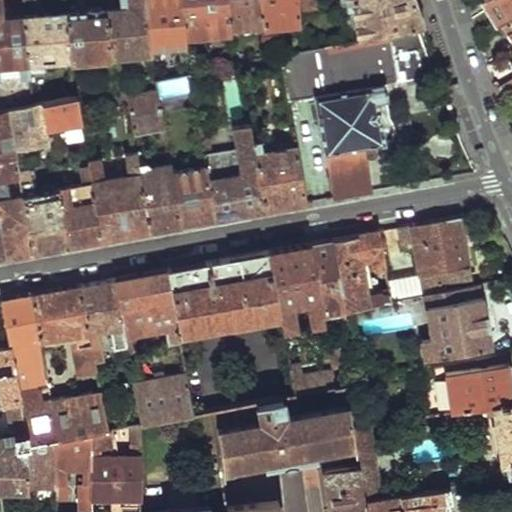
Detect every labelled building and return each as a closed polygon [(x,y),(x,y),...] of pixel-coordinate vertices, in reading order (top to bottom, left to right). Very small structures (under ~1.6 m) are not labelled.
[(0,0),(0,66),(29,64),(25,15),(3,17),(2,0),(0,0)] [(24,0),(25,15),(29,64),(69,60),(65,11),(37,13),(35,0),(24,0)] [(105,7),(110,57),(150,53),(145,0),(126,0),(127,5),(120,5),(105,7)] [(145,0),(150,53),(151,59),(160,59),(158,47),(186,44),(185,41),(185,35),(181,0),(145,0)] [(181,0),(185,35),(224,31),(224,36),(229,36),(229,34),(225,0),(181,0)] [(225,0),(229,34),(235,33),(235,27),(257,25),(259,31),(265,30),(261,0),(225,0)] [(261,0),(265,30),(272,29),(272,24),(299,20),(298,11),(296,0),(261,0)] [(296,0),(298,11),(316,8),(315,0),(296,0)] [(356,18),(359,40),(418,28),(425,26),(420,9),(416,0),(368,0),(347,4),(348,10),(354,9),(356,18)] [(511,14),(511,0),(487,0),(483,2),(496,24),(500,22),(511,14)] [(65,11),(69,60),(110,57),(105,7),(105,5),(86,7),(86,9),(65,11)] [(511,14),(500,22),(511,43),(511,14)] [(299,20),(272,24),(272,29),(300,26),(299,20)] [(235,27),(235,33),(259,31),(257,25),(235,27)] [(319,48),(325,79),(328,92),(378,83),(387,82),(432,71),(418,28),(359,40),(319,48)] [(224,31),(185,35),(185,41),(224,36),(224,31)] [(284,55),(286,65),(288,85),(314,81),(325,79),(319,48),(303,51),(284,55)] [(511,49),(511,50),(511,51),(511,80),(497,88),(502,104),(511,98),(511,49)] [(240,63),(241,73),(286,65),(284,55),(266,58),(240,63)] [(0,66),(0,78),(30,75),(29,64),(0,66)] [(314,81),(317,94),(328,92),(325,79),(314,81)] [(131,84),(126,86),(127,94),(156,89),(154,80),(131,84)] [(378,83),(380,98),(390,96),(387,82),(378,83)] [(317,94),(335,197),(374,190),(368,145),(387,141),(380,98),(378,83),(328,92),(317,94)] [(104,90),(107,105),(128,101),(127,94),(126,86),(114,88),(104,90)] [(128,101),(134,134),(164,128),(156,89),(127,94),(128,101)] [(43,102),(48,127),(82,121),(77,95),(72,96),(43,102)] [(24,193),(35,251),(69,245),(59,185),(37,188),(33,166),(27,167),(23,144),(46,140),(47,144),(51,143),(48,127),(43,102),(33,104),(9,108),(18,156),(21,176),(23,188),(24,193)] [(0,159),(18,156),(9,108),(0,110),(0,159)] [(48,127),(51,143),(84,137),(82,121),(48,127)] [(204,154),(216,218),(265,209),(253,141),(250,123),(234,126),(241,172),(216,177),(212,152),(204,154)] [(199,125),(203,147),(204,154),(212,152),(207,124),(199,125)] [(253,141),(265,209),(309,202),(298,144),(264,150),(261,141),(253,141)] [(171,170),(182,225),(216,218),(204,154),(203,147),(195,149),(198,165),(171,170)] [(136,149),(152,230),(182,225),(171,170),(171,168),(147,172),(147,166),(143,148),(136,149)] [(89,161),(103,239),(152,230),(136,149),(125,151),(128,172),(104,177),(100,156),(88,158),(89,161)] [(0,159),(0,193),(8,192),(7,185),(3,187),(0,186),(0,180),(6,179),(21,176),(18,156),(0,159)] [(59,185),(69,245),(103,239),(89,161),(76,164),(76,169),(82,168),(85,180),(59,185)] [(169,162),(147,166),(147,172),(171,168),(169,162)] [(8,192),(0,193),(0,197),(24,193),(23,188),(8,192)] [(0,257),(35,251),(24,193),(0,197),(0,257)] [(400,227),(404,250),(415,248),(422,290),(475,279),(463,215),(400,227)] [(332,239),(345,309),(349,308),(361,306),(392,301),(391,296),(382,298),(382,294),(370,297),(364,263),(377,261),(379,269),(386,268),(378,231),(332,239)] [(311,243),(323,313),(345,309),(332,239),(311,243)] [(270,250),(281,313),(286,342),(294,341),(291,325),(296,324),(293,308),(311,306),(315,325),(325,323),(323,313),(311,243),(270,250)] [(166,269),(178,332),(281,313),(270,250),(166,269)] [(116,278),(128,343),(131,357),(134,357),(133,350),(131,340),(136,339),(135,334),(165,329),(168,341),(179,339),(178,332),(166,269),(116,278)] [(81,284),(90,338),(91,343),(102,341),(99,329),(113,327),(116,345),(128,343),(116,278),(81,284)] [(2,299),(10,346),(19,397),(28,440),(56,435),(89,429),(105,426),(99,391),(80,394),(49,400),(39,345),(71,339),(84,336),(86,338),(90,338),(81,284),(2,299)] [(424,295),(432,337),(421,339),(425,359),(493,346),(483,295),(481,296),(479,285),(424,295)] [(349,308),(350,318),(362,316),(361,306),(349,308)] [(71,339),(80,394),(99,391),(93,357),(91,343),(90,338),(86,338),(84,336),(71,339)] [(91,343),(93,357),(105,355),(102,341),(91,343)] [(328,342),(333,369),(335,385),(341,384),(339,367),(342,366),(337,341),(328,342)] [(0,384),(3,400),(9,399),(19,397),(10,346),(0,347),(0,384)] [(290,365),(295,392),(335,385),(333,369),(303,375),(300,363),(290,365)] [(359,365),(362,381),(372,379),(368,363),(359,365)] [(446,373),(452,412),(494,407),(511,403),(511,364),(511,363),(446,373)] [(135,378),(142,419),(161,416),(172,414),(192,411),(185,369),(135,378)] [(265,417),(217,426),(221,465),(222,471),(233,469),(237,465),(239,465),(264,461),(265,463),(278,462),(278,466),(303,462),(302,458),(316,455),(315,452),(336,449),(342,450),(356,448),(352,426),(349,401),(286,412),(283,395),(261,398),(265,417)] [(13,424),(16,442),(28,440),(19,397),(9,399),(13,424)] [(511,403),(494,407),(501,463),(506,463),(511,461),(511,403)] [(0,426),(0,445),(16,442),(13,424),(0,426)] [(356,448),(359,466),(363,499),(382,497),(372,424),(363,425),(352,426),(355,442),(356,448)] [(89,429),(89,501),(140,501),(139,452),(113,453),(93,454),(93,448),(106,447),(105,426),(89,429)] [(56,435),(56,466),(56,473),(57,485),(66,484),(67,468),(84,468),(84,482),(80,483),(79,511),(89,511),(89,501),(89,429),(56,435)] [(28,440),(27,485),(39,486),(39,472),(39,467),(56,466),(56,435),(28,440)] [(0,490),(27,491),(27,485),(28,440),(16,442),(0,445),(0,490)] [(325,470),(331,511),(365,511),(363,499),(359,466),(325,470)] [(57,485),(57,494),(65,494),(66,484),(57,485)] [(381,511),(390,511),(449,511),(449,500),(451,498),(450,487),(382,497),(363,499),(365,511),(381,511)]
